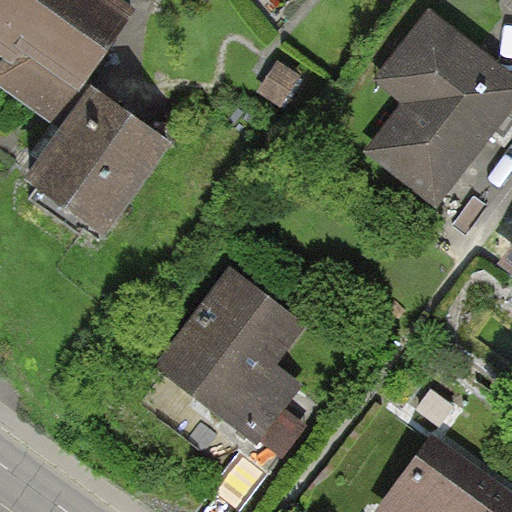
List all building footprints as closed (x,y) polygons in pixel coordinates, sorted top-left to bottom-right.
[(0,0),(0,97),(46,130),(80,83),(128,17),(103,0),(0,0)] [(511,109),(511,84),(425,13),(367,83),(391,110),(354,155),(426,214),(511,109)] [(298,80),(278,66),(260,92),(280,106),(298,80)] [(8,183),(92,243),(164,143),(80,83),(46,130),(8,183)] [(511,247),(495,271),(511,283),(511,247)] [(302,326),(223,266),(140,376),(248,456),(297,391),(269,370),(302,326)] [(511,511),(511,504),(424,440),(371,511),(511,511)]
